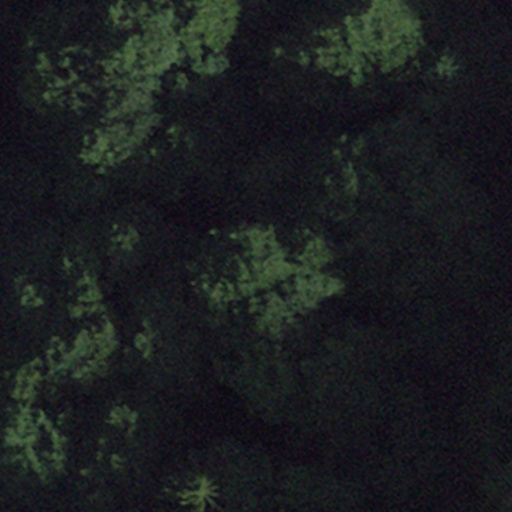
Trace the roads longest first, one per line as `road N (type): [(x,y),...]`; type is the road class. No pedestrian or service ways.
road 1 (unclassified): [(511,173),(451,511)]
road 2 (unclassified): [(0,169),(71,0)]
